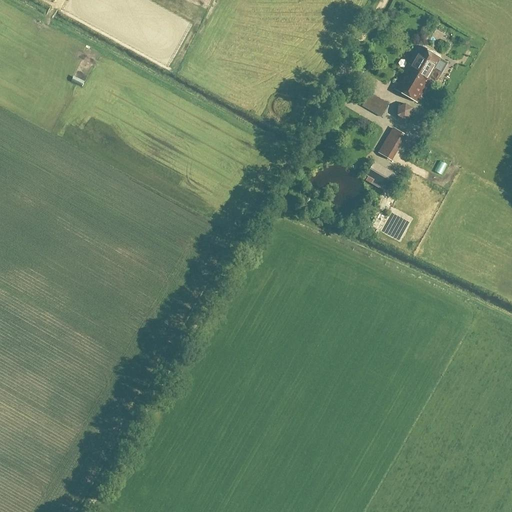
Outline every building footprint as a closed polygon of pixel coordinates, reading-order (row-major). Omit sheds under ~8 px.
[(433,71),(440,59),(421,48),(410,67),(408,66),(394,90),(416,103),(430,79),(434,81),(436,81),(439,76),(438,74),(433,71)] [(433,90),(429,97),(434,100),(438,93),(433,90)] [(382,101),(377,110),(383,114),(388,105),(382,101)] [(411,117),(412,109),(405,105),(397,109),(398,116),(404,120),(411,117)] [(394,130),(379,155),(390,161),(404,136),(394,130)] [(368,177),(375,180),(373,185),(389,194),(398,175),(375,163),(368,177)]
